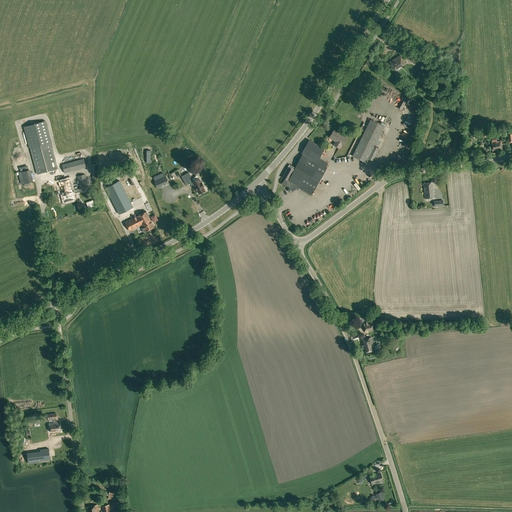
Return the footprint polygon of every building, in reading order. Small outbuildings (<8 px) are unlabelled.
[(406,58),(414,63),(417,58),(409,54),(406,58)] [(390,62),(395,70),(405,63),(400,55),(390,62)] [(361,164),(364,166),(368,158),(373,160),(379,148),(374,146),(384,126),(371,120),(353,155),(362,160),(361,164)] [(30,148),(37,174),(58,168),(51,142),(45,121),(25,126),(30,148)] [(333,144),(340,148),(342,145),(342,146),(347,138),(334,130),(329,137),(335,141),(333,144)] [(491,142),(492,151),(502,150),(501,141),(497,141),(496,137),(492,138),(492,142),(491,142)] [(298,187),(311,194),(327,167),(326,167),(328,163),(319,158),(324,148),(309,140),(302,153),(303,154),(295,168),(290,164),(288,167),(288,166),(282,177),(285,179),(282,183),(288,187),(289,188),(291,187),(293,188),(295,187),(296,188),(298,187)] [(62,164),(64,173),(86,167),(84,159),(62,164)] [(18,172),(21,184),(24,184),(28,183),(33,182),(30,169),(18,172)] [(154,181),(158,189),(169,183),(166,176),(165,176),(163,172),(153,177),(155,181),(154,181)] [(197,190),(199,194),(205,190),(203,187),(204,186),(199,178),(193,181),(189,172),(183,175),(187,181),(189,179),(192,185),(193,184),(195,186),(197,190)] [(77,176),(81,191),(88,189),(85,174),(77,176)] [(191,186),(192,185),(189,179),(187,181),(183,175),(181,177),(185,184),(189,182),(191,186)] [(70,179),(58,182),(59,185),(60,185),(62,191),(64,202),(75,199),(72,190),(72,189),(70,179)] [(119,182),(105,189),(119,215),(132,208),(119,182)] [(424,183),(425,199),(434,198),(433,182),(424,183)] [(135,208),(146,202),(138,187),(133,190),(134,192),(132,194),(137,203),(134,205),(135,208)] [(142,228),(144,232),(154,227),(146,211),(125,222),(130,231),(142,225),(143,227),(142,228)] [(364,323),(365,333),(375,331),(375,329),(376,329),(375,322),(364,323)] [(379,349),(378,344),(374,345),(373,345),(372,337),(360,340),(363,353),(375,350),(375,349),(379,349)] [(49,423),(50,433),(61,432),(60,422),(57,422),(56,418),(57,418),(56,413),(48,414),(48,419),(53,418),(53,422),(49,423)] [(48,449),(40,450),(41,452),(38,452),(39,461),(50,459),(48,449)] [(356,477),(359,482),(366,478),(363,473),(356,477)] [(377,483),(378,483),(379,483),(379,482),(383,480),(381,473),(369,476),(372,484),(376,483),(377,483)]
